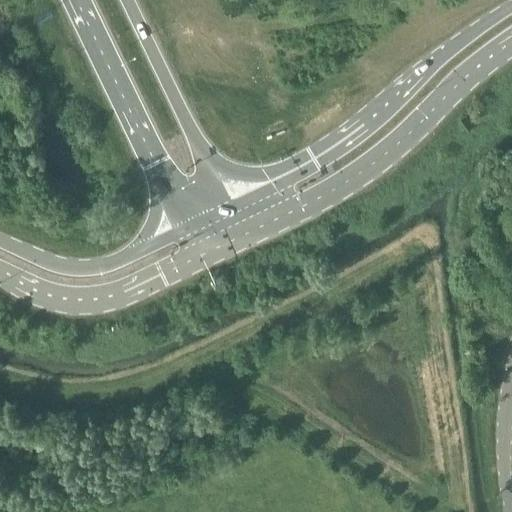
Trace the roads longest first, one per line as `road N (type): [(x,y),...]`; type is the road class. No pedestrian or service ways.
road 1 (secondary): [(231,249),(367,177),(511,49)]
road 2 (secondary): [(511,6),(450,48),(320,162),(237,204)]
road 3 (primary): [(78,0),(187,228)]
road 4 (unclassified): [(0,275),(69,306),(106,304),(231,249)]
road 5 (primary): [(237,204),(135,0)]
road 6 (unclassified): [(187,228),(101,266),(70,267),(0,239)]
